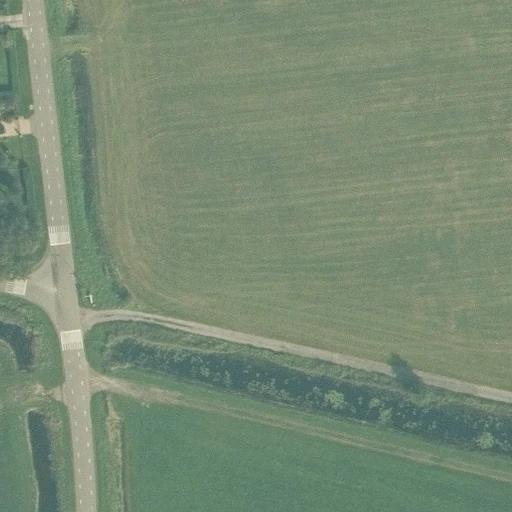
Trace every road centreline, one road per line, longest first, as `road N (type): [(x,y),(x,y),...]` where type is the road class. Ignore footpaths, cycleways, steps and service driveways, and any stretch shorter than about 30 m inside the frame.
road 1 (tertiary): [(63,287),(34,0)]
road 2 (tertiary): [(85,511),(63,287)]
